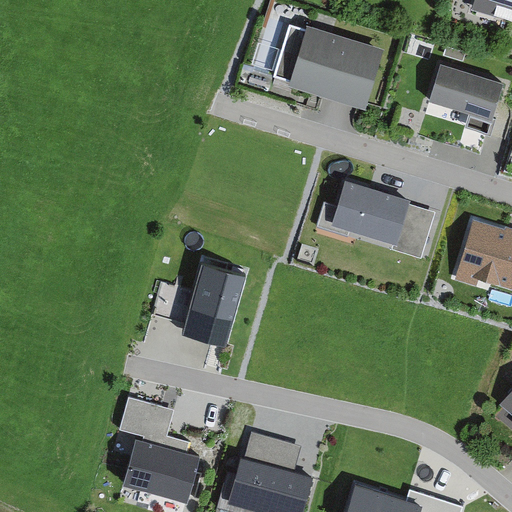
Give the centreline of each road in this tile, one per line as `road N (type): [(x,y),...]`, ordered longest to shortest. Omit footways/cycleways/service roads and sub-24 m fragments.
road 1 (residential): [(136,367),(392,423),(441,444),(511,497)]
road 2 (residential): [(217,104),(511,194)]
